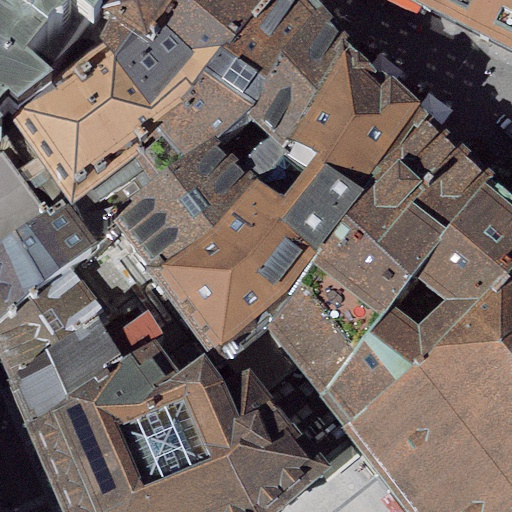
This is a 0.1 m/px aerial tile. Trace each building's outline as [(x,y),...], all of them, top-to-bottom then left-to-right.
[(0,0),(0,156),(7,152),(12,145),(1,133),(17,117),(29,129),(81,90),(51,63),(80,30),(97,45),(118,12),(124,0),(0,0)] [(25,133),(80,200),(175,115),(282,0),(200,0),(171,40),(142,26),(126,55),(81,90),(29,129),(25,133)] [(282,0),(175,115),(80,200),(110,253),(240,145),(265,121),(338,10),(326,0),(282,0)] [(124,0),(118,12),(142,26),(171,40),(200,0),(124,0)] [(401,0),(439,19),(452,0),(401,0)] [(511,0),(452,0),(439,19),(511,57),(511,0)] [(240,145),(110,253),(160,322),(255,237),(283,190),(310,143),(368,43),(338,10),(265,121),(283,139),(258,163),(240,145)] [(255,237),(160,322),(182,348),(204,381),(228,363),(236,371),(285,330),(313,308),(437,122),(368,43),(310,143),(345,157),(310,203),(283,190),(255,237)] [(285,330),(376,428),(458,364),(511,308),(511,185),(456,138),(437,122),(313,308),(285,330)] [(0,256),(56,217),(7,152),(0,156),(0,256)] [(80,200),(56,217),(0,256),(0,330),(1,334),(87,270),(110,253),(80,200)] [(119,322),(87,270),(1,334),(22,382),(119,322)] [(511,511),(511,308),(458,364),(376,428),(360,437),(370,444),(420,511),(511,511)] [(130,342),(119,322),(22,382),(43,431),(182,348),(160,322),(130,342)] [(360,437),(376,428),(285,330),(236,371),(250,386),(268,377),(329,477),(370,444),(360,437)] [(204,381),(182,348),(43,431),(76,511),(303,511),(329,477),(268,377),(250,386),(236,371),(228,363),(204,381)]
